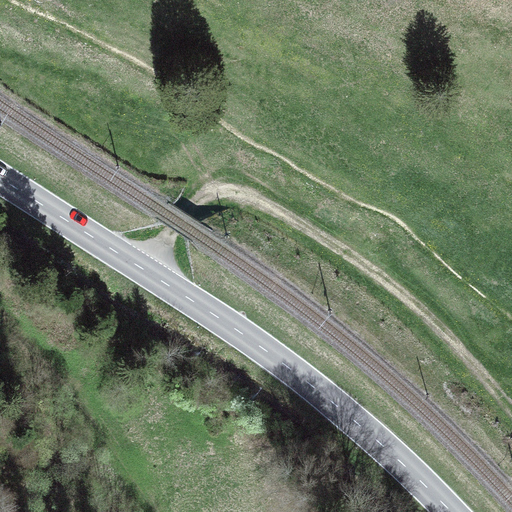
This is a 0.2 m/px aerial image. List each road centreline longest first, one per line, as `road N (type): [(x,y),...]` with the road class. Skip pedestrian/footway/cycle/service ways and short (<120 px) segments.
road 1 (primary): [(0,177),(276,357),(451,511)]
road 2 (track): [(511,408),(372,272),(253,197),(198,202),(146,270)]
road 3 (track): [(69,389),(100,456),(139,511)]
road 4 (track): [(8,0),(134,61)]
